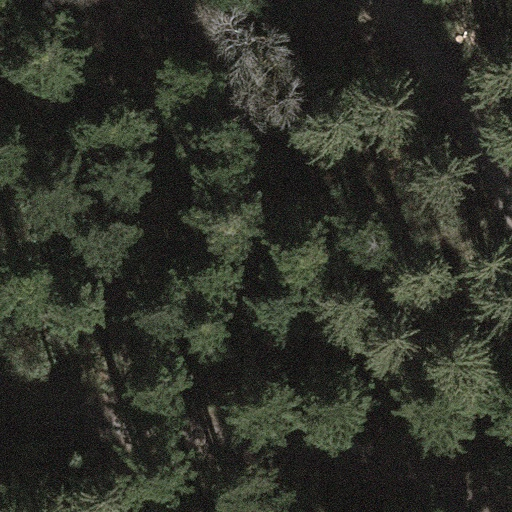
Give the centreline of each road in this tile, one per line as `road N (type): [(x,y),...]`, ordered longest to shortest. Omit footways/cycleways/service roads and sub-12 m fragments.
road 1 (track): [(0,402),(347,464),(476,511)]
road 2 (track): [(511,204),(442,80),(376,0)]
